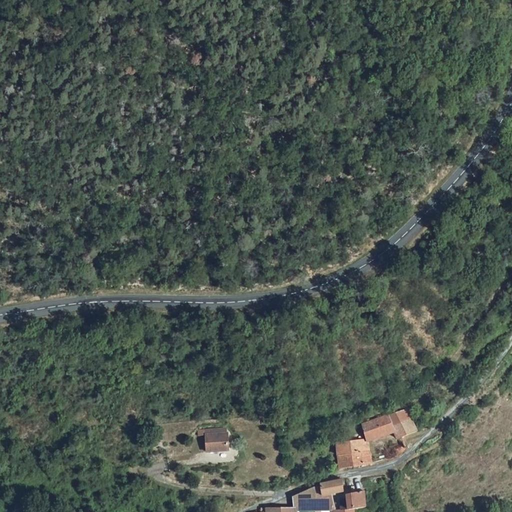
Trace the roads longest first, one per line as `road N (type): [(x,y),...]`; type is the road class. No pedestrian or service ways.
road 1 (secondary): [(511,101),(425,215),(340,277),(271,297),(94,301),(0,314)]
road 2 (residential): [(245,511),(409,452),(511,340)]
